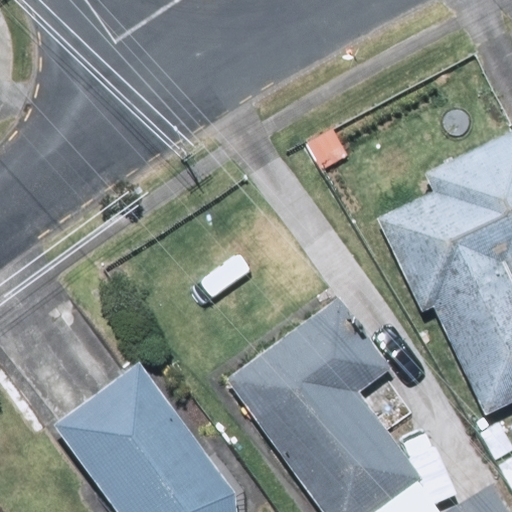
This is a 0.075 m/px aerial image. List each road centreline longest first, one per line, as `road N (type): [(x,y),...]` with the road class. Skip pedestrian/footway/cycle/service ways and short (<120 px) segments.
road 1 (residential): [(154,101),(355,0)]
road 2 (residential): [(0,218),(154,101)]
road 3 (residential): [(82,0),(154,101)]
